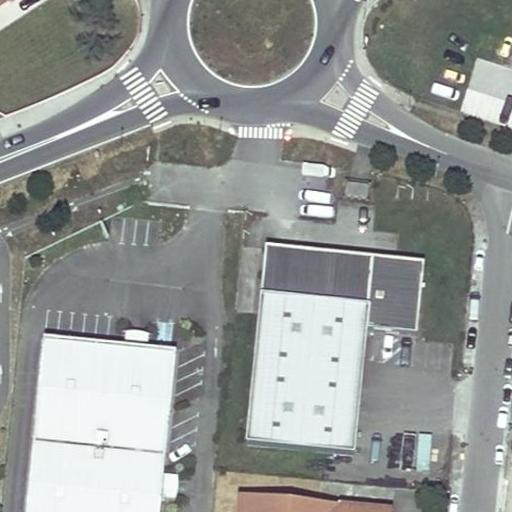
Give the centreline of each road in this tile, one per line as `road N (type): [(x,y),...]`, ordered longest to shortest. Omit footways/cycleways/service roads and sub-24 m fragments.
road 1 (unclassified): [(507,170),(476,511)]
road 2 (secondary): [(9,153),(66,142),(207,93)]
road 3 (secondary): [(170,28),(151,60),(9,153)]
road 4 (unclassified): [(291,96),(443,144)]
road 5 (unclassified): [(443,144),(335,56)]
